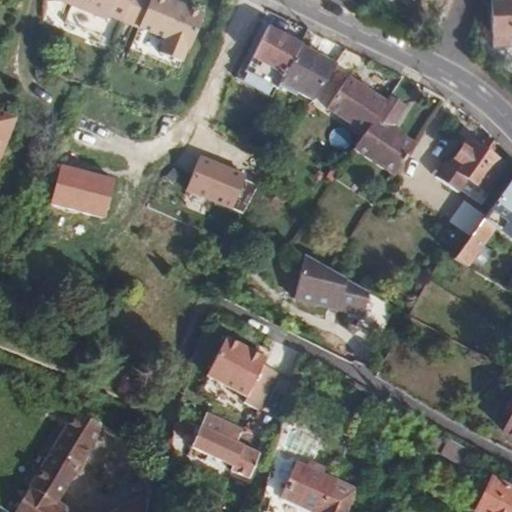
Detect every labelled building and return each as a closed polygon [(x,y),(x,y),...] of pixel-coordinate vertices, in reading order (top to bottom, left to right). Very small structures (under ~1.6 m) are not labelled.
[(112,18),(126,23),(133,0),(62,0),(61,3),(111,22),(112,18)] [(204,15),(167,0),(133,0),(126,23),(168,41),(162,55),(184,65),(204,15)] [(511,0),(489,0),(492,41),(511,39),(511,0)] [(281,82),(301,45),(302,42),(267,23),(244,66),(278,84),(279,81),(281,82)] [(337,65),(301,45),(281,82),(316,100),(337,65)] [(325,107),(330,110),(350,78),(347,76),(325,107)] [(364,133),(385,102),(350,78),(330,110),(364,133)] [(124,96),(91,84),(82,109),(116,121),(124,96)] [(405,106),(390,95),(385,102),(364,133),(354,148),(396,175),(416,144),(390,127),(405,106)] [(8,135),(16,114),(0,107),(0,155),(2,152),(0,151),(0,141),(3,133),(8,135)] [(446,160),(435,175),(458,193),(467,180),(483,192),(486,188),(489,190),(500,178),(496,175),(505,163),(494,155),(500,146),(488,137),(481,146),(469,137),(450,163),(446,160)] [(244,164),(199,145),(186,175),(232,194),(244,164)] [(511,175),(484,214),(468,235),(453,255),(472,267),(480,257),(475,253),(495,226),(511,239),(511,175)] [(449,222),(468,235),(484,214),(464,200),(449,222)] [(367,315),(369,289),(303,251),(294,301),(367,315)] [(227,337),(206,375),(245,397),(242,404),(255,411),(276,373),(263,365),(266,360),(227,337)] [(511,368),(507,366),(500,378),(511,384),(511,401),(506,410),(511,413),(511,419),(505,432),(511,435),(511,368)] [(141,511),(131,495),(109,509),(110,511),(69,511),(54,501),(99,423),(75,409),(13,511),(141,511)] [(240,427),(206,412),(200,423),(190,446),(238,467),(236,472),(247,477),(258,453),(235,443),(240,427)] [(467,449),(435,431),(427,444),(460,463),(467,449)] [(351,511),(357,492),(300,466),(287,500),(312,511),(351,511)] [(511,511),(511,490),(491,479),(473,511),(511,511)]
